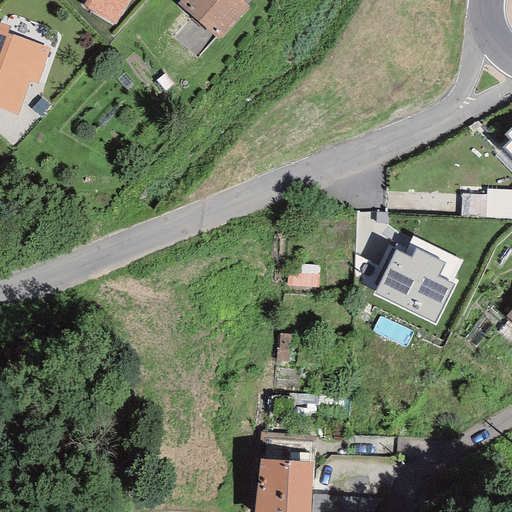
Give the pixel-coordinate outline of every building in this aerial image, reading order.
[(93,0),(91,6),(113,18),(123,0),(93,0)] [(243,6),(240,4),(236,0),(186,0),(184,4),(218,34),(243,6)] [(35,79),(46,50),(3,35),(6,28),(0,25),(0,106),(15,112),(28,76),(35,79)] [(511,168),(511,134),(492,153),(511,168)] [(468,265),(410,237),(381,298),(438,326),(468,265)] [(318,287),(319,274),(288,272),(287,285),(318,287)] [(511,342),(511,315),(499,331),(511,342)] [(288,359),(290,334),(280,333),(277,358),(288,359)] [(296,391),(299,367),(274,365),(272,389),(296,391)] [(289,415),(291,397),(271,396),(270,413),(289,415)] [(277,433),(279,419),(269,418),(268,432),(277,433)] [(309,464),(310,439),(266,437),(265,462),(309,464)] [(306,511),(309,464),(265,462),(261,511),(306,511)] [(328,511),(373,511),(382,498),(329,495),(328,511)]
